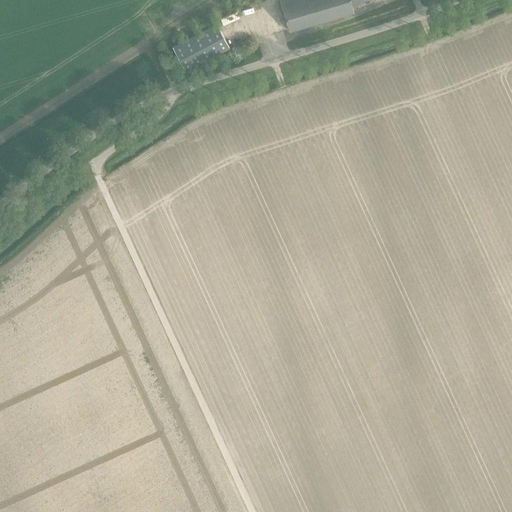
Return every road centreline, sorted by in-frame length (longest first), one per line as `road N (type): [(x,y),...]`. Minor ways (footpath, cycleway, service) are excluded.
road 1 (unclassified): [(0,203),(75,147),(171,93),(456,0)]
road 2 (track): [(251,511),(94,171),(96,160),(141,129),(171,93)]
